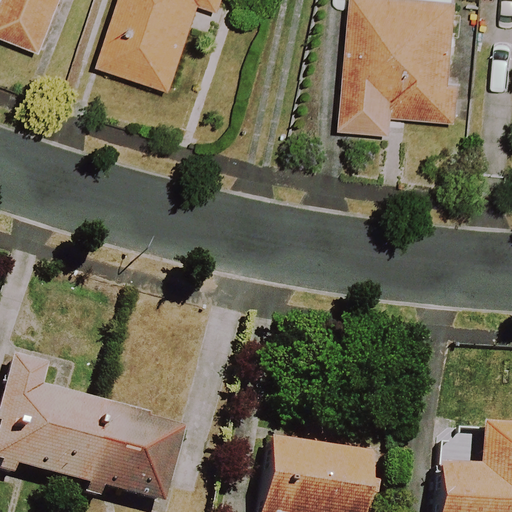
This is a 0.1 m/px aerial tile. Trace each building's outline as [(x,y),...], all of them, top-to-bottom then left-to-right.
[(0,40),(41,57),(62,0),(0,0),(0,1),(1,2),(0,4),(0,40)] [(223,17),(228,0),(120,0),(96,69),(169,94),(199,9),(223,17)] [(453,125),(460,5),(446,4),(445,0),(371,0),(370,0),(348,0),(342,135),(389,137),(390,122),(453,125)] [(0,391),(0,470),(136,511),(153,511),(177,436),(31,391),(39,365),(11,356),(0,391)] [(511,511),(511,434),(432,429),(425,511),(511,511)] [(351,511),(356,452),(258,443),(251,511),(351,511)]
